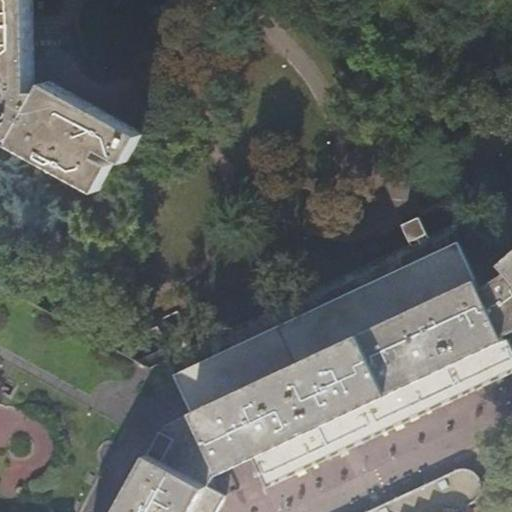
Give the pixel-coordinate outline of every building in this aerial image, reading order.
[(0,134),(12,135),(22,140),(19,144),(40,156),(106,193),(121,165),(106,156),(109,149),(134,163),(149,136),(53,83),(48,92),(39,92),(37,0),(5,0),(6,1),(0,1),(0,134)] [(511,209),(503,217),(511,226),(511,209)] [(138,511),(163,467),(202,487),(207,477),(227,468),(201,414),(475,289),(446,226),(421,238),(419,236),(422,235),(414,217),(397,226),(405,243),(408,242),(409,244),(187,348),(171,313),(149,323),(151,328),(129,338),(139,359),(148,366),(144,368),(0,287),(0,511),(138,511)] [(511,249),(494,265),(501,272),(511,285),(511,249)] [(511,329),(511,285),(501,272),(475,289),(497,337),(511,329)] [(497,337),(475,289),(201,414),(227,468),(247,459),(500,341),(497,337)] [(511,357),(503,340),(500,341),(247,459),(261,489),(324,459),(457,397),(511,370),(511,357)] [(211,511),(220,497),(202,487),(163,467),(138,511),(211,511)] [(463,511),(464,507),(469,502),(472,499),(474,496),(475,492),(475,488),(474,484),(472,479),(468,475),(459,471),(450,471),(362,511),(463,511)]
